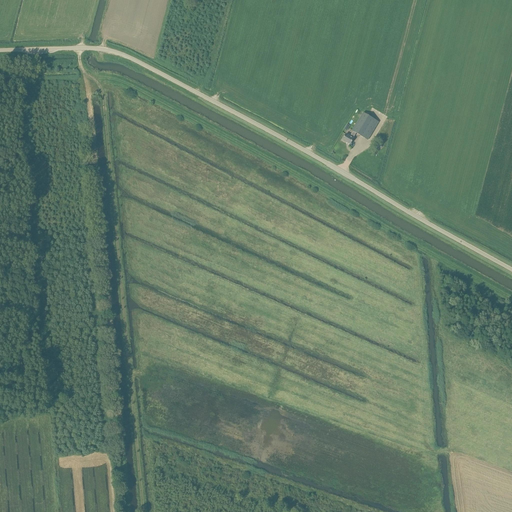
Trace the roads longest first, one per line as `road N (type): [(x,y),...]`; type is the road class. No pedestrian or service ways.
road 1 (unclassified): [(511,269),(126,55),(0,50)]
road 2 (track): [(142,511),(102,95),(78,56)]
